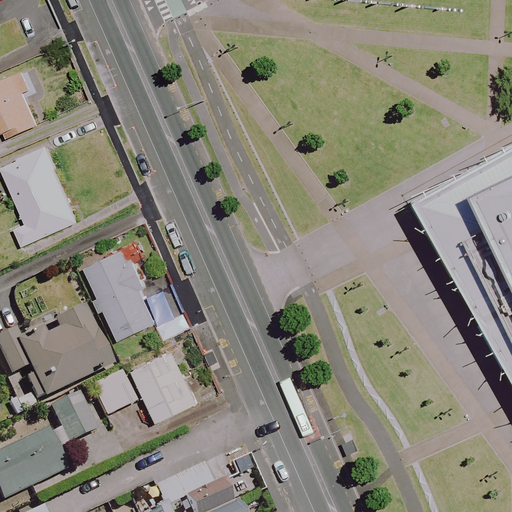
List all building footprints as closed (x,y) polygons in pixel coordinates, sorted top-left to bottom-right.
[(31,92),(24,74),(0,84),(0,138),(14,132),(16,138),(38,129),(24,95),(31,92)] [(511,147),(428,192),(511,343),(511,147)] [(79,225),(48,150),(1,169),(25,227),(14,231),(22,250),(79,225)] [(99,299),(91,303),(97,317),(105,313),(118,343),(156,327),(144,297),(150,294),(137,262),(130,265),(126,254),(87,270),(99,299)] [(43,340),(39,331),(17,341),(13,332),(0,338),(0,358),(9,377),(24,371),(27,378),(22,380),(33,404),(39,401),(40,403),(112,370),(89,322),(71,330),(65,317),(52,323),(57,334),(43,340)] [(197,406),(171,354),(134,372),(159,425),(197,406)] [(133,406),(120,375),(90,387),(104,419),(133,406)] [(33,410),(28,396),(8,404),(13,417),(33,410)] [(94,433),(75,396),(48,410),(66,447),(94,433)] [(65,472),(45,431),(0,452),(0,502),(0,503),(65,472)] [(199,466),(153,488),(163,511),(179,503),(183,511),(247,511),(242,501),(229,507),(218,484),(209,488),(199,466)]
